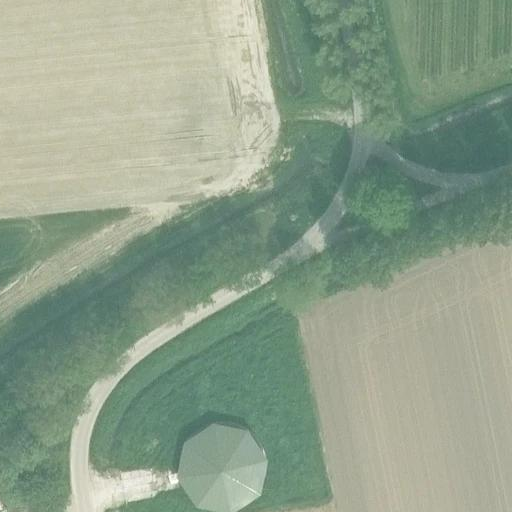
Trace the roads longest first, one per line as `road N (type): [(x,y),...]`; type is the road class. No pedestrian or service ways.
road 1 (unclassified): [(85,511),(76,468),(81,426),(101,383),(224,295),(315,245)]
road 2 (unclassified): [(315,245),(463,186)]
road 3 (unclassified): [(362,126),(353,179),(315,245)]
road 4 (unclassified): [(362,126),(339,0)]
road 5 (unclassified): [(463,186),(402,166),(362,126)]
